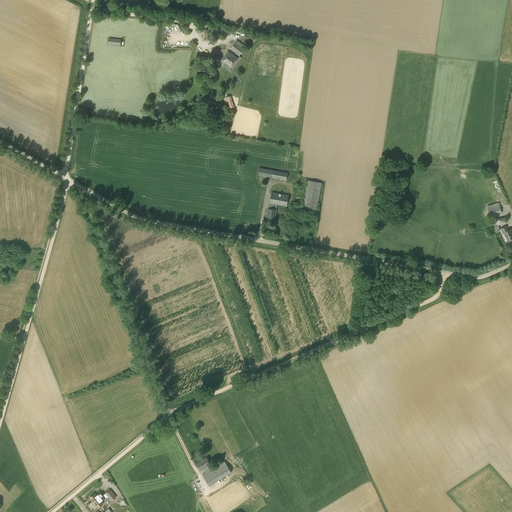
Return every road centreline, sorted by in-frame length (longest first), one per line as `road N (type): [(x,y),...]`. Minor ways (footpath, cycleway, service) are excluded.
road 1 (unclassified): [(80,489),(167,416),(431,300),(444,272)]
road 2 (unclassified): [(64,177),(150,222),(444,272)]
road 3 (track): [(0,426),(68,180)]
road 4 (track): [(79,186),(167,416)]
road 5 (track): [(92,0),(64,177)]
road 6 (unknown): [(90,7),(228,33)]
